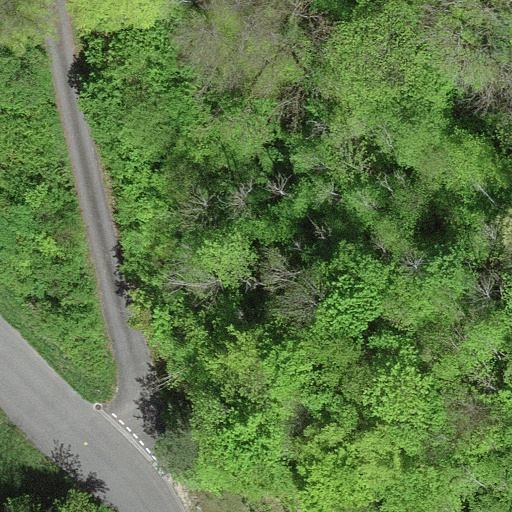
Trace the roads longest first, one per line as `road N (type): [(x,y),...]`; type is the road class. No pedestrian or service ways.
road 1 (track): [(129,472),(152,362),(67,0)]
road 2 (tertiary): [(154,511),(129,472),(0,345)]
